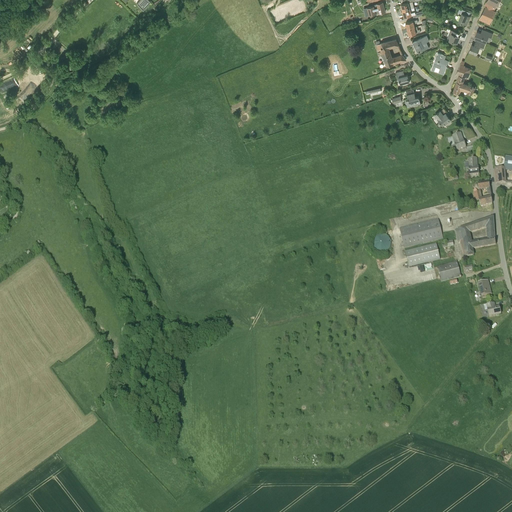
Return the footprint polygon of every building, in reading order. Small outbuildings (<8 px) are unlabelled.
[(150,1),(149,0),(139,0),(137,3),(143,9),(150,1)] [(406,0),(407,3),(401,4),(403,10),(414,8),(413,2),(416,1),(419,0),(406,0)] [(489,24),(490,23),(496,11),(494,10),(499,0),(486,0),(486,1),(484,6),(485,7),(481,15),(479,19),(484,21),(489,24)] [(369,16),(385,11),(383,2),(377,3),(378,7),(374,8),(374,5),(367,7),(369,16)] [(404,17),(413,15),(413,17),(426,14),(426,10),(415,13),(414,8),(403,10),(404,17)] [(470,12),(467,11),(460,8),(458,11),(462,13),(459,21),(467,25),(470,16),(465,14),(466,11),(470,12)] [(414,27),(413,23),(418,22),(417,20),(406,22),(407,29),(414,27)] [(407,29),(409,35),(421,32),(420,29),(418,30),(417,26),(414,27),(407,29)] [(451,30),(450,34),(448,40),(450,41),(457,44),(460,36),(457,35),(458,32),(451,30)] [(484,30),(483,33),(477,31),(474,38),(486,42),(488,37),(491,38),(493,33),(484,30)] [(427,35),(426,35),(412,41),(412,42),(414,41),(416,46),(415,47),(417,53),(425,49),(423,43),(428,41),(429,40),(427,35)] [(403,55),(393,59),(389,47),(398,45),(397,41),(396,39),(379,44),(381,51),(377,53),(377,55),(382,53),(384,62),(386,67),(406,59),(403,55)] [(483,49),(485,44),(476,41),(474,45),(472,44),(469,51),(477,54),(479,48),(483,49)] [(438,52),(433,65),(432,68),(431,69),(434,70),(444,74),(444,73),(447,65),(448,62),(444,60),(446,55),(438,52)] [(463,65),(461,64),(460,64),(458,71),(461,72),(457,81),(456,86),(455,86),(454,91),(453,93),(458,95),(459,92),(460,88),(467,91),(467,92),(472,94),(475,87),(474,86),(463,82),(465,76),(468,77),(472,69),(465,66),(465,65),(463,65)] [(410,82),(408,76),(408,74),(405,75),(403,71),(395,73),(398,81),(400,81),(401,84),(410,82)] [(413,89),(408,91),(406,91),(410,106),(421,103),(419,96),(418,96),(415,97),(415,95),(414,92),(413,89)] [(443,126),(451,120),(446,113),(443,115),(440,111),(435,115),(438,119),(443,126)] [(466,147),(464,141),(462,142),(461,140),(463,140),(460,133),(456,134),(456,135),(452,136),(455,144),(454,144),(457,151),(466,147)] [(506,183),(505,178),(505,171),(511,171),(511,157),(505,157),(504,169),(495,169),(496,182),(499,182),(499,184),(506,183)] [(477,167),(476,158),(469,159),(469,163),(465,163),(465,168),(469,168),(469,174),(479,174),(478,167),(477,167)] [(481,201),(479,193),(474,194),(475,202),(479,201),(480,207),(492,204),(491,198),(481,201)] [(464,257),(474,255),(472,249),(496,245),(495,239),(493,217),(455,230),(458,242),(460,242),(464,257)] [(443,238),(438,219),(400,229),(404,248),(443,238)] [(374,251),(391,251),(391,235),(375,235),(374,251)] [(409,267),(431,261),(440,259),(436,244),(405,252),(409,267)] [(441,282),(447,280),(461,277),(457,262),(437,267),(441,282)] [(406,269),(408,277),(420,274),(418,267),(406,269)] [(490,294),(488,287),(488,284),(489,284),(488,281),(478,283),(481,297),(492,294),(490,294)] [(493,309),(493,307),(495,307),(494,303),(486,305),(489,317),(501,314),(499,307),(493,309)]
